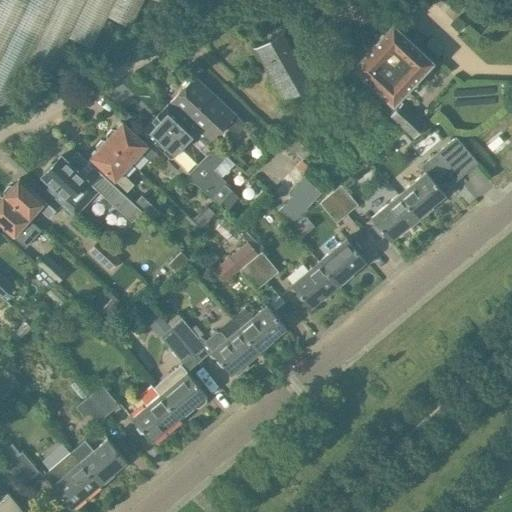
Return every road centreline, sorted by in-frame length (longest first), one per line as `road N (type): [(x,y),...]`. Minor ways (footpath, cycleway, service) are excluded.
road 1 (residential): [(145,511),(511,206)]
road 2 (residential): [(252,0),(0,138)]
